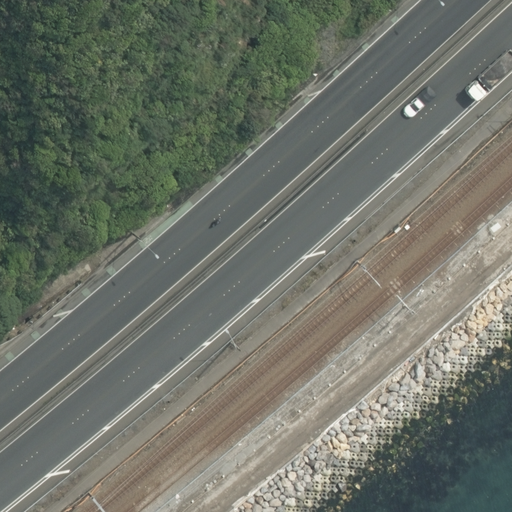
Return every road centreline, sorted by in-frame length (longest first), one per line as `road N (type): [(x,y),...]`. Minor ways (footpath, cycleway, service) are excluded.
road 1 (trunk): [(511,41),(120,394),(0,483)]
road 2 (trunk): [(0,411),(66,360),(455,0)]
